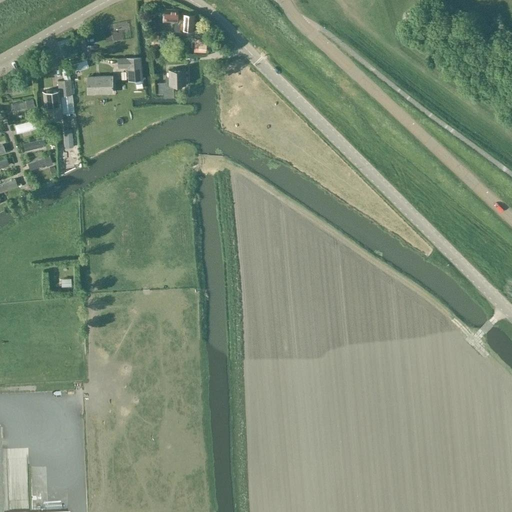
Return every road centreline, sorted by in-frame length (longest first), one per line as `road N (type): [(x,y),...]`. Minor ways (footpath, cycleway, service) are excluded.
road 1 (tertiary): [(511,313),(221,22),(189,0)]
road 2 (tertiary): [(0,61),(110,0)]
